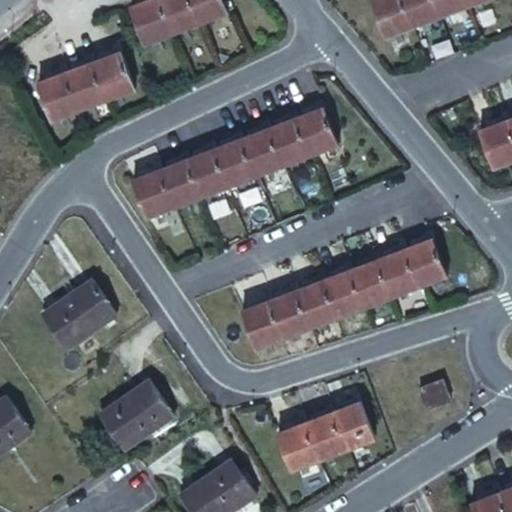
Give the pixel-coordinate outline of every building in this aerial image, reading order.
[(195,36),(183,0),(154,10),(167,46),(195,36)] [(212,0),(183,0),(195,36),(222,26),(212,0)] [(411,39),(436,29),(425,0),(404,0),(398,2),(411,39)] [(464,19),(457,0),(425,0),(436,29),(464,19)] [(486,0),(457,0),(464,19),(490,9),(486,0)] [(384,49),(411,39),(398,2),(370,13),(384,49)] [(143,55),(167,46),(154,10),(130,19),(143,55)] [(118,65),(91,75),(104,108),(129,99),(118,65)] [(104,108),(91,75),(63,84),(76,119),(104,108)] [(51,127),(76,119),(63,84),(39,93),(51,127)] [(319,122),(293,131),(307,168),(332,159),(319,122)] [(307,168),(293,131),(265,142),(278,179),(307,168)] [(489,179),(511,170),(511,152),(506,135),(478,144),(489,179)] [(251,189),(278,179),(265,142),(237,152),(251,189)] [(251,189),(237,152),(210,162),(224,199),(251,189)] [(195,209),(224,199),(210,162),(181,172),(195,209)] [(195,209),(181,172),(156,182),(169,218),(195,209)] [(142,228),(169,218),(156,182),(129,191),(142,228)] [(431,251),(403,261),(417,299),(444,289),(431,251)] [(417,299),(403,261),(373,273),(389,310),(417,299)] [(362,320),(389,310),(373,273),(348,282),(362,320)] [(362,320),(348,282),(319,293),(333,331),(362,320)] [(306,342),(333,331),(319,293),(291,304),(306,342)] [(114,324),(93,295),(46,327),(68,358),(114,324)] [(306,342),(291,304),(265,314),(280,351),(306,342)] [(256,361),(280,351),(265,314),(241,324),(256,361)] [(451,400),(444,381),(421,389),(427,407),(451,400)] [(174,426),(150,394),(102,426),(126,460),(174,426)] [(0,462),(29,442),(5,408),(0,411),(0,462)] [(353,419),(328,429),(342,464),(365,454),(353,419)] [(342,464),(328,429),(302,439),(314,474),(342,464)] [(289,483),(314,474),(302,439),(277,449),(289,483)] [(242,511),(252,505),(229,471),(181,505),(186,511),(242,511)] [(511,511),(511,497),(496,504),(498,511),(511,511)]
